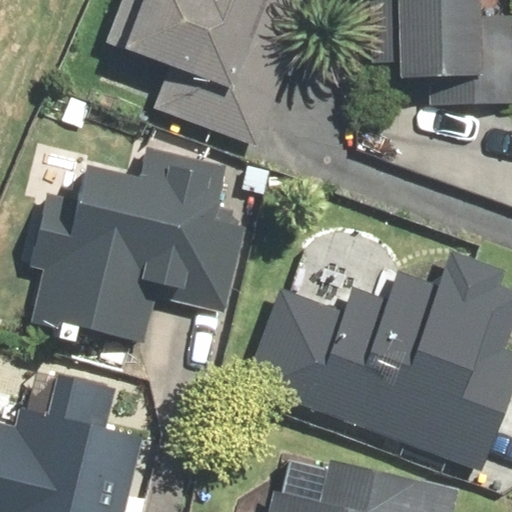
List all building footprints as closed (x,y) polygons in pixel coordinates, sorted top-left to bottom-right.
[(126,0),(105,59),(144,72),(130,110),(256,155),(311,0),(126,0)] [(468,0),(376,0),(381,90),(413,89),(414,111),(511,105),(511,103),(508,26),(470,28),(468,0)] [(50,257),(34,321),(139,347),(148,311),(228,331),(256,221),(216,211),(227,166),(139,144),(130,178),(73,164),(65,197),(47,192),(32,253),(50,257)] [(281,312),(252,378),(475,475),(511,389),(511,358),(494,350),(511,309),(511,291),(451,265),(438,294),(406,281),(389,321),(350,304),(336,336),(281,312)] [(0,427),(0,511),(112,511),(131,438),(98,430),(109,386),(51,372),(36,436),(0,427)] [(441,511),(447,490),(323,460),(314,498),(273,488),(266,511),(441,511)]
